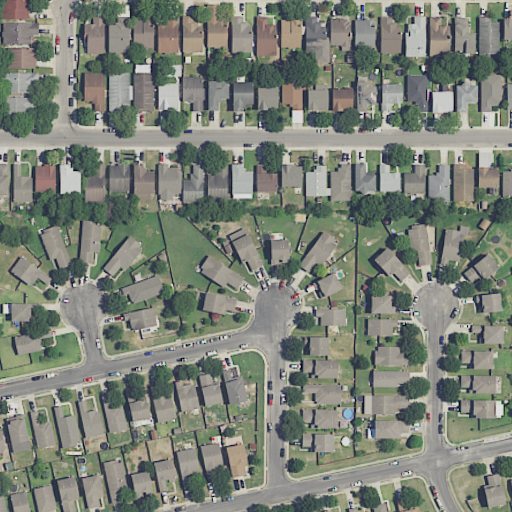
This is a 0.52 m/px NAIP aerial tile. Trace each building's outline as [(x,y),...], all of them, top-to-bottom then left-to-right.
[(0,18),(29,19),(29,0),(0,0),(0,18)] [(129,54),(130,5),(118,5),(117,24),(109,24),(109,53),(129,54)] [(207,48),(227,48),(227,20),(221,20),(221,5),(207,5),(207,48)] [(104,54),(105,17),(94,17),(94,24),(86,24),(86,54),(104,54)] [(166,25),(157,25),(158,53),(179,53),(178,17),(166,18),(166,25)] [(256,56),(276,57),(276,25),(267,25),(268,18),(257,17),(256,56)] [(425,17),(414,17),(414,24),(405,24),(405,57),(425,57),(425,17)] [(182,18),(182,53),(202,53),(202,26),(198,26),(197,18),(182,18)] [(231,53),(252,53),(252,26),(245,26),(245,18),(232,18),(231,53)] [(328,25),(319,26),(319,18),(305,19),(306,54),(313,54),(313,63),(329,63),(328,25)] [(441,18),(429,18),(430,57),(450,56),(449,25),(442,26),(441,18)] [(331,49),(350,48),(349,19),(330,19),(331,49)] [(380,54),(400,54),(401,27),(394,27),(394,19),(381,19),(380,54)] [(479,54),(499,54),(499,19),(479,19),(479,54)] [(153,20),(133,21),(134,49),(153,49),(153,20)] [(301,48),(300,20),(281,20),(281,49),(301,48)] [(375,48),(374,20),(354,20),(355,49),(375,48)] [(511,39),(511,20),(503,20),(503,40),(511,39)] [(31,44),(31,36),(38,36),(38,24),(3,23),(3,44),(31,44)] [(454,53),(475,53),(474,34),(468,35),(468,24),(454,24),(454,53)] [(36,48),(7,48),(8,69),(36,68),(36,48)] [(38,73),(4,73),(3,93),(31,94),(31,86),(38,86),(38,73)] [(104,73),(84,73),(84,102),(94,102),(94,111),(104,111),(104,73)] [(154,74),(134,73),(133,112),(153,112),(154,74)] [(428,75),(407,75),(407,103),(417,103),(417,112),(427,112),(427,102),(431,102),(432,112),(452,112),(452,92),(428,92),(428,75)] [(501,112),(501,75),(481,75),(480,112),(501,112)] [(193,112),(203,111),(202,78),(182,78),(183,102),(192,102),(193,112)] [(302,108),(301,80),(282,81),(283,98),(282,98),(283,108),(302,108)] [(229,99),(228,81),(208,82),(209,111),(220,111),(219,99),(229,99)] [(232,111),(244,111),(244,105),(253,105),(253,83),(233,82),(232,111)] [(178,110),(178,84),(158,84),(158,110),(178,110)] [(357,111),(367,111),(366,105),(376,105),(375,84),(356,84),(357,111)] [(401,84),(381,84),(381,111),(391,111),(391,103),(401,103),(401,84)] [(278,110),(277,88),(257,88),(257,110),(278,110)] [(353,89),(332,89),(332,110),(352,111),(353,89)] [(308,111),(328,110),(328,90),(307,90),(308,111)] [(38,108),(38,98),(4,97),(3,117),(28,118),(29,108),(38,108)] [(208,173),(207,201),(227,201),(228,164),(217,163),(216,173),(208,173)] [(0,195),(9,196),(9,165),(0,164),(0,195)] [(21,164),(14,164),(13,202),(32,203),(32,177),(21,176),(21,164)] [(80,171),(71,171),(71,165),(60,164),(60,194),(80,194),(80,171)] [(350,164),(339,164),(339,172),(330,172),(331,201),(351,201),(350,164)] [(375,175),(365,175),(365,164),(354,164),(355,192),(375,192),(375,175)] [(85,201),(104,202),(105,165),(86,165),(85,201)] [(109,192),(129,191),(129,165),(109,165),(109,192)] [(154,172),(145,172),(145,165),(133,165),(134,200),(154,200),(154,172)] [(203,165),(192,165),(191,181),(183,180),(182,201),(203,202),(203,165)] [(232,199),(252,198),(252,171),(244,172),(244,165),(232,165),(232,199)] [(257,192),(277,192),(277,173),(268,173),(268,166),(257,165),(257,192)] [(281,187),(301,187),(302,165),(281,165),(281,187)] [(380,192),(400,191),(399,173),(389,173),(389,165),(380,165),(380,192)] [(424,194),(424,165),(414,165),(414,173),(404,173),(404,194),(424,194)] [(428,201),(449,202),(449,165),(439,165),(438,174),(428,174),(428,201)] [(35,192),(55,193),(56,167),(35,166),(35,192)] [(158,200),(173,200),(173,194),(181,194),(182,166),(159,166),(158,200)] [(306,196),(326,195),(325,166),(316,166),(316,172),(305,172),(306,196)] [(473,202),(474,167),(453,166),(452,201),(473,202)] [(498,168),(478,168),(477,188),(498,188),(498,168)] [(511,171),(502,172),(502,196),(511,195),(511,171)] [(92,264),(93,253),(100,253),(101,222),(82,221),(80,263),(92,264)] [(56,258),(59,269),(71,265),(57,225),(40,232),(50,260),(56,258)] [(410,251),(417,250),(418,266),(431,265),(427,225),(408,227),(410,251)] [(459,264),(462,242),(467,242),(469,227),(460,226),(459,231),(445,229),(441,262),(459,264)] [(252,271),(263,265),(245,228),(229,236),(242,264),(247,261),(252,271)] [(321,266),(338,242),(323,231),(299,266),(309,272),(316,262),(321,266)] [(143,247),(129,236),(103,269),(113,277),(120,267),(124,271),(143,247)] [(271,264),(289,263),(288,240),(270,240),(271,264)] [(390,277),(394,273),(401,281),(410,273),(387,248),(374,260),(390,277)] [(484,279),(499,269),(489,254),(463,272),(471,283),(481,276),(484,279)] [(244,278),(208,256),(199,272),(224,287),(227,283),(237,289),(244,278)] [(11,271),(31,286),(37,278),(47,285),(52,279),(21,257),(11,271)] [(313,282),(320,299),(341,290),(335,274),(313,282)] [(155,297),(151,279),(122,287),(124,296),(129,295),(131,303),(155,297)] [(224,315),(226,310),(234,312),(237,299),(206,292),(202,310),(224,315)] [(480,313),(501,312),(500,294),(476,295),(476,303),(480,303),(480,313)] [(371,314),(395,314),(395,307),(393,307),(393,296),(371,296),(371,314)] [(3,304),(3,313),(12,313),(12,322),(32,321),(31,303),(3,304)] [(125,314),(130,332),(157,325),(153,307),(125,314)] [(345,309),(315,310),(315,317),(320,317),(320,326),(345,326),(345,309)] [(397,320),(367,319),(367,336),(392,336),(392,327),(397,327),(397,320)] [(480,344),(502,344),(502,326),(471,326),(471,333),(480,333),(480,344)] [(15,336),(17,355),(42,351),(41,339),(52,337),(51,331),(15,336)] [(328,338),(306,337),(306,355),(328,356),(328,338)] [(375,365),(408,366),(408,358),(401,358),(401,347),(375,347),(375,365)] [(492,351),(461,351),(461,364),(470,364),(470,369),(492,369),(492,351)] [(337,360),(303,360),(303,373),(311,373),(311,378),(337,379),(337,360)] [(231,377),(229,370),(222,371),(229,405),(246,401),(241,375),(231,377)] [(372,386),(409,386),(410,371),(373,371),(372,386)] [(199,376),(204,406),(222,403),(219,383),(213,384),(211,374),(199,376)] [(469,393),(495,394),(495,376),(460,375),(460,388),(469,388),(469,393)] [(199,409),(195,382),(177,384),(180,412),(199,409)] [(341,385),(303,384),(303,393),(315,393),(315,403),(340,404),(341,385)] [(151,386),(155,423),(175,421),(171,392),(160,394),(159,385),(151,386)] [(127,430),(122,406),(112,408),(110,395),(102,397),(109,433),(127,430)] [(364,414),(396,414),(396,408),(409,409),(409,396),(364,396),(364,414)] [(79,401),(84,438),(103,436),(100,410),(87,412),(85,400),(79,401)] [(129,404),(133,422),(150,418),(147,400),(129,404)] [(461,400),(460,412),(472,413),(472,418),(502,419),(503,402),(461,400)] [(75,415),(63,417),(61,406),(54,407),(62,449),(80,445),(75,415)] [(310,428),(336,429),(337,410),(302,409),(302,423),(310,423),(310,428)] [(40,423),(37,411),(30,413),(38,449),(56,445),(51,421),(40,423)] [(7,418),(10,443),(28,442),(25,416),(7,418)] [(368,438),(400,439),(400,433),(408,433),(408,421),(374,420),(374,429),(368,429),(368,438)] [(334,435),(302,434),(302,447),(311,447),(311,452),(333,453),(334,435)] [(223,470),(220,443),(202,445),(206,482),(216,481),(215,470),(223,470)] [(230,477),(244,476),(243,467),(247,467),(245,445),(227,446),(230,477)] [(192,487),(190,477),(200,475),(194,448),(176,452),(184,488),(192,487)] [(121,460),(103,463),(111,504),(130,500),(121,460)] [(175,481),(172,460),(154,462),(158,493),(166,492),(165,482),(175,481)] [(152,491),(149,472),(131,474),(135,499),(144,498),(143,492),(152,491)] [(483,477),(489,508),(505,505),(499,474),(483,477)] [(100,507),(98,498),(104,497),(99,475),(81,479),(88,509),(100,507)] [(63,511),(74,511),(76,511),(73,501),(79,500),(74,477),(56,481),(63,511)] [(37,511),(55,511),(53,486),(34,488),(37,511)] [(13,511),(30,511),(27,492),(11,495),(13,511)] [(387,511),(386,503),(374,505),(374,511),(387,511)]
